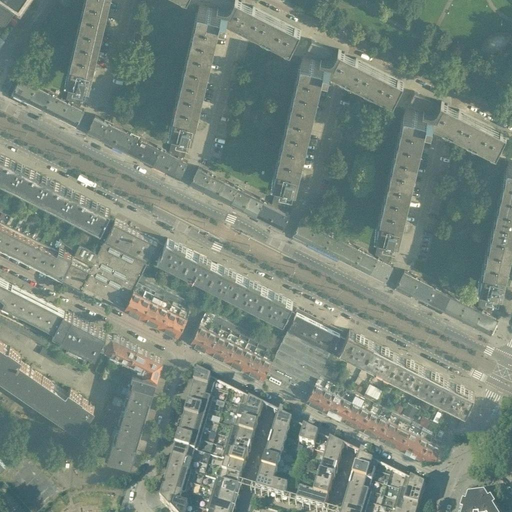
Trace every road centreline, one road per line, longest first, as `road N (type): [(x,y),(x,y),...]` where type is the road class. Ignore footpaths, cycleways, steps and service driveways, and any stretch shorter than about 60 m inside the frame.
road 1 (tertiary): [(509,360),(0,105)]
road 2 (tertiary): [(0,133),(498,385)]
road 3 (residential): [(190,353),(448,483)]
road 4 (residential): [(265,0),(511,122)]
road 5 (residential): [(0,258),(190,353)]
road 6 (residential): [(139,503),(190,353)]
